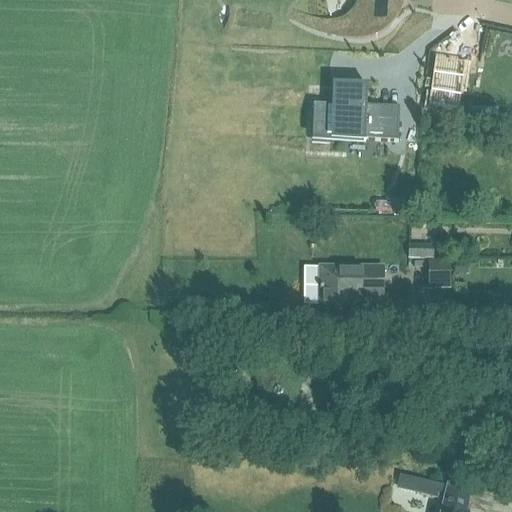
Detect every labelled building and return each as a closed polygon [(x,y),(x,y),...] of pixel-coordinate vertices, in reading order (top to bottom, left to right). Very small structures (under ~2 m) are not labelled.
[(402,10),(403,9),(404,9),(405,8),(406,7),(407,7),(407,6),(408,5),(408,4),(408,0),(359,0),(359,1),(359,3),(358,5),(357,7),(356,9),(355,11),(354,13),(353,15),(351,16),(350,18),(348,19),(346,20),(345,21),(344,22),(341,22),(339,23),(336,23),(334,24),(332,24),(329,24),(327,24),(324,23),(322,23),(321,23),(317,22),(314,21),(311,19),(307,18),(302,16),(302,15),(294,11),(292,21),(302,26),(302,24),(310,28),(318,32),(328,35),(338,38),(348,40),(357,41),(365,40),(373,39),(380,36),(389,29),(396,20),(401,10),(402,10)] [(435,60),(427,110),(458,115),(466,64),(435,60)] [(327,108),(326,141),(330,141),(330,142),(398,144),(399,110),(366,108),(367,89),(332,88),(332,108),(327,108)] [(395,200),(373,203),(375,214),(397,211),(395,200)] [(434,249),(409,248),(408,261),(433,262),(434,249)] [(404,277),(428,277),(429,291),(450,291),(450,264),(428,265),(404,264),(404,277)] [(382,270),(362,270),(320,270),(320,291),(320,311),(345,311),(345,304),(364,304),(364,298),(382,298),(382,270)] [(267,308),(267,321),(292,323),(293,309),(267,308)] [(259,397),(238,434),(277,444),(316,437),(297,398),(318,361),(279,351),(240,359),(259,397)] [(442,511),(465,511),(469,493),(450,489),(419,482),(399,477),(396,491),(416,495),(438,500),(439,495),(446,496),(444,501),(442,511)] [(420,511),(424,511),(428,498),(393,491),(390,506),(420,511)]
